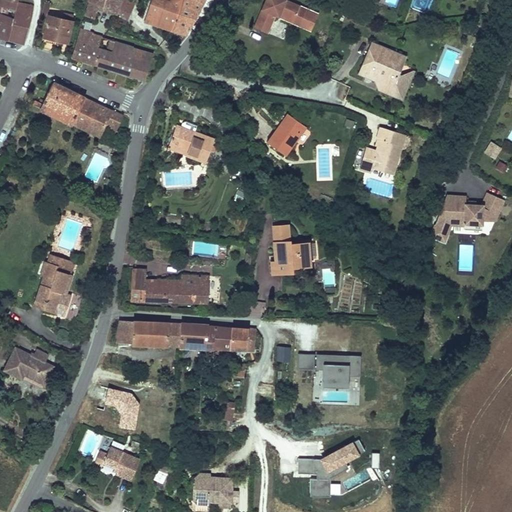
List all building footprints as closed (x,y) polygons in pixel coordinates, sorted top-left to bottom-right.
[(0,0),(0,34),(4,36),(9,18),(10,17),(3,15),(6,5),(13,7),(14,5),(15,0),(0,0)] [(91,0),(85,22),(95,25),(101,5),(110,8),(113,0),(91,0)] [(113,0),(110,8),(118,11),(122,0),(113,0)] [(134,5),(123,0),(122,0),(118,11),(129,16),(134,5)] [(175,30),(184,0),(152,0),(145,20),(175,30)] [(207,0),(184,0),(175,30),(187,35),(189,32),(207,0)] [(288,0),(263,0),(252,26),(266,32),(274,15),(278,16),(280,11),(293,17),(291,22),(309,31),(317,13),(288,0)] [(51,2),(45,1),(42,14),(48,15),(51,2)] [(33,9),(14,5),(13,7),(10,17),(9,18),(13,19),(8,37),(24,43),(33,9)] [(280,11),(278,16),(291,22),(293,17),(280,11)] [(75,15),(66,12),(65,20),(50,16),(44,36),(67,43),(75,15)] [(104,36),(94,33),(93,38),(81,34),(73,59),(96,66),(104,36)] [(130,59),(135,45),(104,36),(96,66),(145,81),(150,65),(130,59)] [(372,39),(360,69),(376,76),(387,80),(384,87),(403,95),(411,77),(398,71),(405,53),(372,39)] [(154,51),(135,45),(130,59),(150,65),(154,51)] [(398,71),(411,77),(414,67),(412,66),(398,71)] [(379,85),(384,87),(387,80),(376,76),(379,85)] [(34,106),(73,124),(85,97),(53,83),(45,101),(41,99),(39,104),(36,102),(34,106)] [(107,126),(114,111),(85,97),(73,124),(101,137),(107,126)] [(119,114),(114,111),(107,126),(115,130),(122,115),(119,114)] [(284,111),(275,127),(280,130),(289,114),(284,111)] [(275,127),(267,141),(287,152),(304,122),(289,114),(280,130),(275,127)] [(393,171),(404,130),(382,124),(378,135),(382,136),(380,142),(378,149),(366,145),(360,166),(372,169),(373,165),(393,171)] [(173,125),(167,143),(186,149),(184,153),(205,159),(211,136),(173,125)] [(302,144),(310,133),(305,130),(297,140),(302,144)] [(502,147),(491,141),(484,152),(495,159),(502,147)] [(186,149),(167,143),(166,148),(184,153),(186,149)] [(508,166),(499,160),(495,168),(504,173),(508,166)] [(497,221),(506,200),(489,193),(484,205),(477,205),(471,205),(468,205),(468,197),(448,196),(433,237),(447,242),(453,226),(467,227),(467,225),(475,225),(475,223),(484,223),(484,221),(497,221)] [(271,223),(274,239),(288,237),(285,221),(271,223)] [(484,231),(484,223),(475,223),(475,225),(467,225),(467,227),(467,231),(484,231)] [(269,259),(271,272),(290,269),(289,264),(310,260),(316,259),(312,238),(306,239),(306,238),(289,241),(288,237),(274,239),(277,257),(269,259)] [(218,255),(218,242),(193,241),(192,254),(218,255)] [(55,266),(58,257),(49,254),(46,263),(55,266)] [(38,276),(42,277),(32,307),(56,314),(69,273),(67,273),(71,261),(58,257),(55,266),(46,263),(43,262),(38,276)] [(289,264),(290,269),(310,265),(310,260),(289,264)] [(135,268),(133,299),(210,303),(211,285),(212,275),(185,273),(185,278),(185,285),(148,283),(148,276),(149,269),(135,268)] [(185,285),(185,278),(148,276),(148,283),(185,285)] [(211,285),(210,303),(218,304),(219,285),(211,285)] [(265,302),(249,300),(247,315),(263,317),(265,302)] [(183,342),(184,323),(123,319),(117,341),(170,343),(170,342),(183,342)] [(183,345),(235,347),(237,325),(184,323),(183,342),(183,345)] [(235,347),(250,348),(256,348),(257,326),(237,325),(235,347)] [(291,347),(277,346),(276,360),(289,361),(291,347)] [(29,360),(14,350),(1,370),(17,380),(21,375),(39,387),(50,370),(40,364),(44,358),(35,352),(29,360)] [(361,356),(299,354),(299,369),(324,369),(324,386),(348,386),(349,376),(360,376),(361,356)] [(247,363),(237,363),(236,375),(246,375),(247,363)] [(274,397),(275,384),(260,383),(259,396),(274,397)] [(150,395),(148,411),(160,412),(161,407),(158,407),(159,396),(150,395)] [(227,402),(226,412),(242,413),(242,403),(227,402)] [(320,460),(300,459),(299,473),(318,473),(318,479),(311,479),(310,495),(329,496),(330,479),(348,468),(345,463),(365,451),(359,439),(320,460)] [(141,460),(124,453),(127,446),(113,440),(110,447),(108,454),(101,451),(95,464),(102,467),(104,463),(115,468),(113,473),(133,481),(141,460)] [(172,459),(164,455),(158,468),(166,471),(172,459)] [(208,495),(207,497),(229,499),(231,473),(211,472),(211,470),(204,470),(204,476),(193,476),(192,494),(208,495)] [(234,489),(234,502),(246,502),(247,490),(234,489)]
